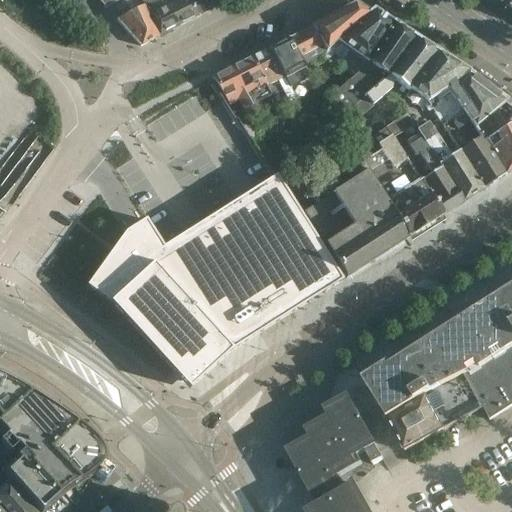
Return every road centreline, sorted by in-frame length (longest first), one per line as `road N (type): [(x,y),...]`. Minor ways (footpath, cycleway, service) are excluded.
road 1 (residential): [(179,452),(293,347),(511,207)]
road 2 (residential): [(194,45),(141,66),(24,46),(66,91),(81,145)]
road 3 (residential): [(0,318),(109,387),(179,452)]
road 4 (residential): [(81,145),(0,255)]
